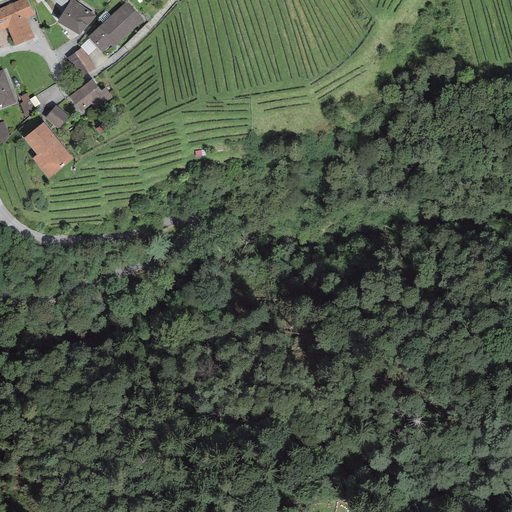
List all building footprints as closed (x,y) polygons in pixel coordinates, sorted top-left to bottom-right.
[(0,31),(7,29),(15,47),(35,39),(26,19),(33,16),(26,0),(21,0),(0,9),(0,31)] [(51,0),(51,1),(63,9),(69,0),(51,0)] [(96,17),(72,0),(71,0),(57,23),(79,37),(96,17)] [(127,2),(88,39),(102,54),(111,46),(113,49),(144,20),(127,2)] [(4,71),(0,72),(0,108),(16,103),(4,71)] [(92,80),(69,98),(81,113),(91,105),(96,111),(107,103),(101,96),(103,95),(92,80)] [(0,123),(0,144),(11,141),(6,122),(0,123)] [(73,159),(43,123),(23,140),(37,156),(33,159),(49,179),(73,159)]
